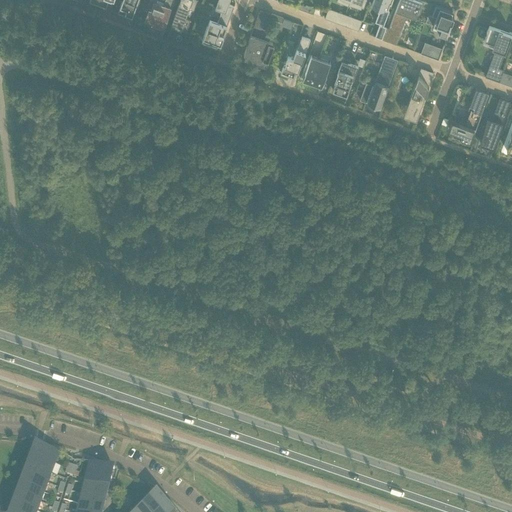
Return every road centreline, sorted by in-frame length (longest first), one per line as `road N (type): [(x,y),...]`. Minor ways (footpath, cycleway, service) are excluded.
road 1 (unclassified): [(511,398),(20,240),(9,227),(1,122)]
road 2 (secondary): [(511,511),(0,337)]
road 3 (unclassified): [(0,61),(511,226)]
road 4 (secondary): [(0,357),(449,511)]
road 5 (residential): [(449,72),(245,1)]
road 6 (residential): [(192,511),(118,458),(0,430)]
